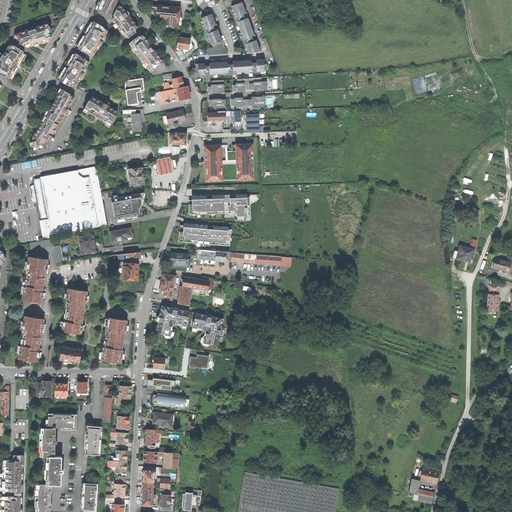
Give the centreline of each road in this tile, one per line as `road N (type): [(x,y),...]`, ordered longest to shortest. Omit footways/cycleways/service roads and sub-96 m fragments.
road 1 (residential): [(133,0),(187,75),(198,111),(185,186),(146,299),(139,373)]
road 2 (track): [(352,511),(344,309),(380,184)]
road 3 (residential): [(0,154),(88,0)]
road 4 (residential): [(433,511),(468,406),(511,370)]
road 5 (residential): [(139,373),(132,511)]
road 6 (track): [(476,56),(499,96),(508,172)]
